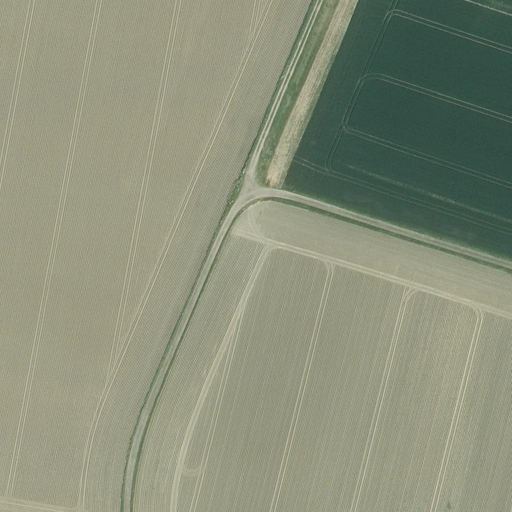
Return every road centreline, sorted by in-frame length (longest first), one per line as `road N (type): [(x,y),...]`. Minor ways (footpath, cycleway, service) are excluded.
road 1 (track): [(249,197),(235,207),(212,252),(143,421),(126,511)]
road 2 (track): [(511,267),(306,200),(249,197)]
road 3 (track): [(249,197),(249,166),(319,0)]
